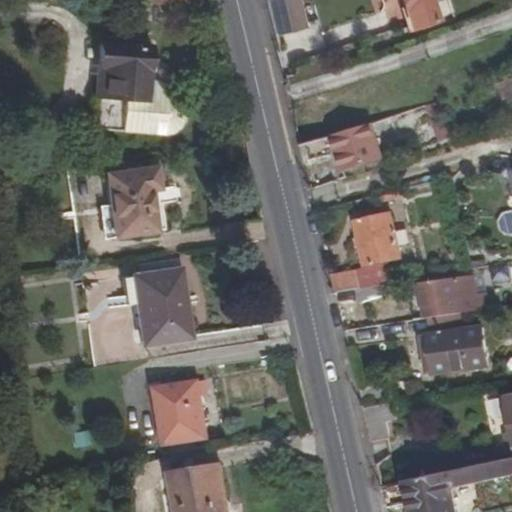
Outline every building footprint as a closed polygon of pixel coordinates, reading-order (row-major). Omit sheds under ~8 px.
[(306,30),(298,0),(269,0),(268,2),(277,37),(306,30)] [(403,0),(413,29),(440,20),(433,0),(403,0)] [(100,42),(94,130),(123,133),(126,100),(149,102),(150,81),(152,47),(100,42)] [(511,78),(499,83),(504,98),(511,95),(511,78)] [(170,82),(150,81),(149,102),(126,100),(123,133),(166,136),(174,134),(181,129),(185,121),(186,112),(185,102),(181,95),(175,91),(170,90),(170,82)] [(384,159),(380,147),(374,124),(303,146),(306,162),(339,154),(345,171),(384,159)] [(157,231),(151,190),(159,189),(156,167),(106,174),(114,237),(157,231)] [(511,233),(511,211),(500,212),(501,234),(511,233)] [(358,221),(367,267),(332,275),(336,294),(388,284),(384,263),(402,259),(392,214),(358,221)] [(181,269),(132,275),(142,345),(192,338),(181,269)] [(486,293),(484,275),(472,277),(475,295),(486,293)] [(489,310),(486,293),(475,295),(472,277),(420,283),(425,320),(429,319),(466,314),(489,310)] [(356,291),(358,304),(384,299),(382,286),(356,291)] [(466,314),(429,319),(436,375),(488,367),(482,327),(468,329),(466,314)] [(156,389),(165,445),(207,438),(199,382),(156,389)] [(363,403),(388,396),(385,383),(360,389),(363,403)] [(365,410),(372,443),(391,439),(387,423),(398,421),(394,404),(365,410)] [(413,511),(457,511),(452,487),(457,486),(458,489),(511,476),(511,459),(382,487),(387,508),(412,503),(413,511)] [(171,474),(177,511),(229,511),(222,466),(171,474)]
